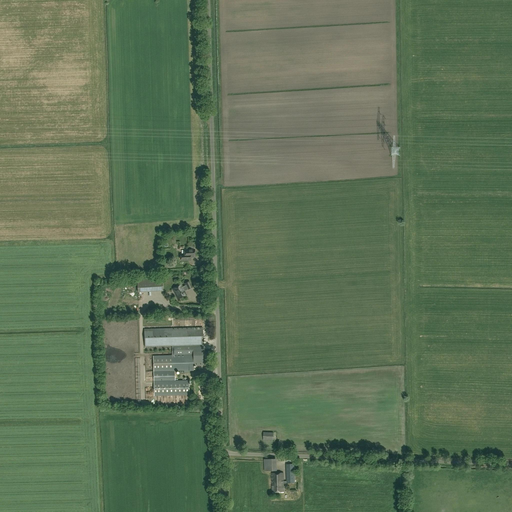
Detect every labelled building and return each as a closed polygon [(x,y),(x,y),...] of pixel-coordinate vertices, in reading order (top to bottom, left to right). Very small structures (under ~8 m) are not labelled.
[(181,261),(190,260),(190,257),(195,257),(194,249),(184,250),(184,254),(181,254),(181,261)] [(137,278),(138,293),(163,291),(162,277),(137,278)] [(181,284),(175,287),(172,289),(178,299),(186,295),(184,291),(188,289),(192,287),(189,281),(185,283),(186,285),(182,287),(181,284)] [(172,350),(174,350),(174,346),(174,345),(203,345),(203,328),(144,329),(145,346),(172,346),(172,350)] [(203,365),(203,350),(203,345),(174,346),(174,350),(174,355),(193,355),(193,365),(203,365)] [(174,350),(172,350),(172,355),(153,356),(154,396),(189,395),(188,380),(175,381),(175,371),(193,370),(193,365),(193,355),(174,355),(174,350)] [(263,432),(263,440),(273,440),(273,433),(263,432)] [(264,459),(264,471),(275,471),(275,459),(264,459)] [(295,483),(294,464),(286,464),(287,481),(283,481),(283,473),(272,473),(272,492),(284,492),(283,483),(295,483)]
